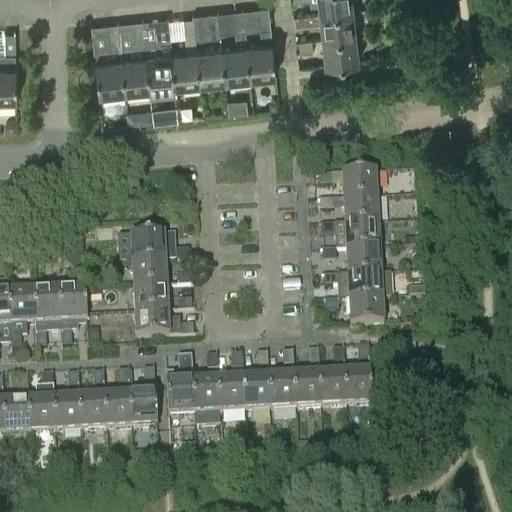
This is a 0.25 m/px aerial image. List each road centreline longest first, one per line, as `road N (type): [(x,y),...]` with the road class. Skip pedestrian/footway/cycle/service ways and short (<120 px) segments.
road 1 (residential): [(204,146),(217,345),(277,342),(263,138)]
road 2 (residential): [(263,138),(430,113)]
road 3 (residential): [(56,159),(50,4)]
road 4 (residential): [(56,159),(204,146)]
